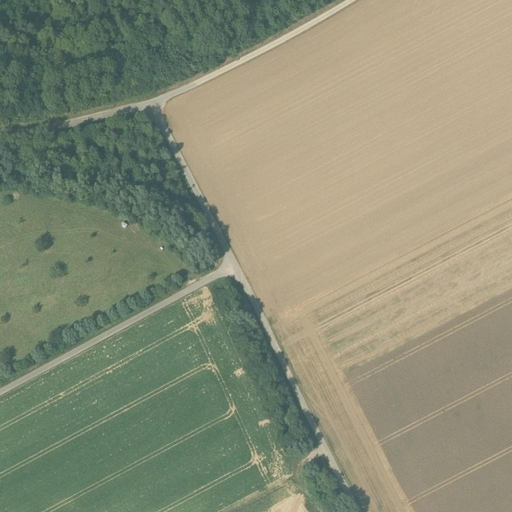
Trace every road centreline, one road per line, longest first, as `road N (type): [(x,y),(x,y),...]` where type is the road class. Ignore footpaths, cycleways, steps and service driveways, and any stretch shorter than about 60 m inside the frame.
road 1 (track): [(235,267),(358,511)]
road 2 (track): [(235,267),(0,392)]
road 3 (track): [(352,0),(152,105)]
road 4 (track): [(152,105),(235,267)]
road 5 (track): [(0,133),(152,105)]
